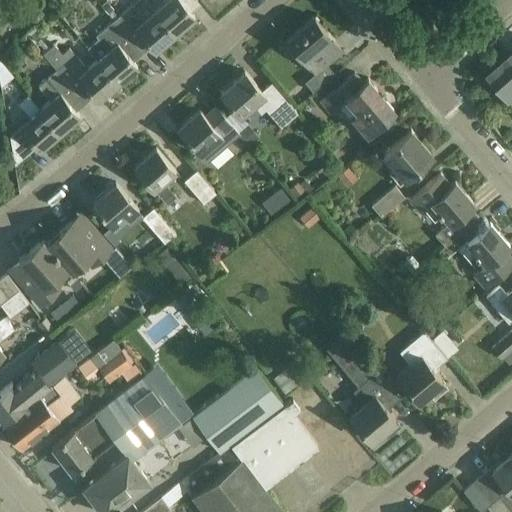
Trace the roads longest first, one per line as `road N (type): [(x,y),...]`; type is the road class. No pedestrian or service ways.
road 1 (residential): [(0,226),(274,0)]
road 2 (residential): [(384,511),(511,404)]
road 3 (residential): [(511,175),(428,79)]
